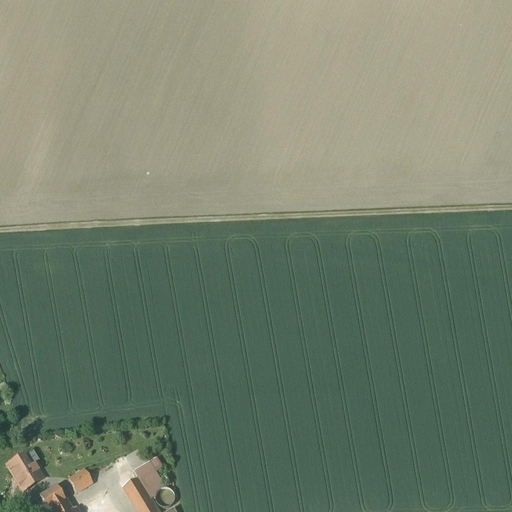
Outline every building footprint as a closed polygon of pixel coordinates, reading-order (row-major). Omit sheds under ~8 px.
[(27,454),(6,466),(22,493),(43,480),(27,454)] [(83,471),(68,481),(76,494),(92,485),(83,471)] [(136,511),(175,511),(174,509),(168,511),(157,511),(138,480),(123,489),(136,511)] [(39,499),(46,511),(114,511),(103,493),(72,511),(63,496),(61,497),(56,489),(39,499)] [(155,498),(155,500),(156,503),(157,505),(158,507),(160,508),(162,509),(165,509),(167,509),(169,509),(171,507),(173,506),(174,503),(175,501),(175,499),(174,496),(173,494),(172,492),(170,491),(168,490),(165,490),(163,490),(161,491),(159,492),(157,494),(156,496),(155,498)]
